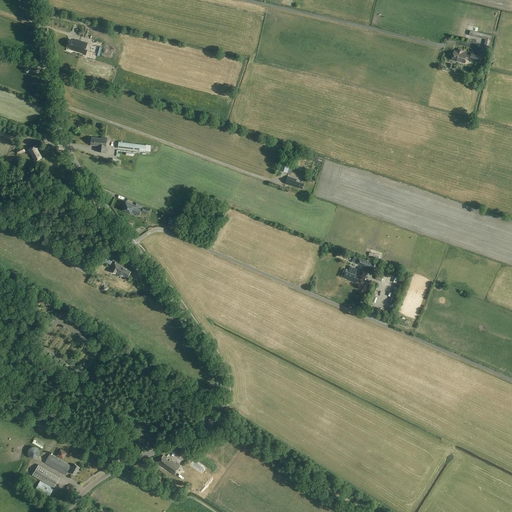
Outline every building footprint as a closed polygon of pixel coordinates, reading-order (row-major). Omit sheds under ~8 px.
[(491,36),(473,31),(472,36),(485,39),(484,44),(489,45),(491,36)] [(87,43),(79,40),(78,42),(69,39),(67,47),(72,49),(72,50),(74,50),(74,51),(84,54),(87,43)] [(454,51),(452,60),(465,63),(466,58),(470,59),(479,62),(480,56),(471,53),(471,55),(467,54),(462,53),(462,51),(461,50),(459,49),(458,50),(457,52),(454,51)] [(98,151),(105,152),(106,145),(106,146),(107,138),(102,137),(102,139),(92,138),(91,144),(98,145),(98,151)] [(135,144),(119,142),(118,148),(135,150),(145,151),(146,145),(135,144)] [(36,145),(28,149),(30,152),(31,152),(36,161),(42,158),(37,148),(38,148),(36,145)] [(309,162),(305,160),(300,173),(304,174),(309,162)] [(302,189),(304,184),(296,181),(297,179),(288,176),(285,184),(298,188),(302,189)] [(122,210),(131,214),(132,212),(139,215),(141,210),(134,207),(135,205),(126,202),(122,210)] [(102,253),(100,259),(110,264),(113,259),(102,253)] [(374,274),(377,265),(358,257),(356,263),(369,268),(368,271),(374,274)] [(89,266),(81,262),(79,266),(87,271),(89,266)] [(128,277),(131,272),(127,270),(127,268),(116,262),(111,271),(116,274),(117,272),(120,274),(120,273),(121,273),(120,275),(123,277),(124,275),(128,277)] [(358,274),(356,273),(357,269),(354,268),(352,271),(346,269),(343,277),(349,280),(355,283),(358,274)] [(392,286),(388,302),(394,303),(397,287),(392,286)] [(38,445),(41,440),(34,437),(32,442),(38,445)] [(151,439),(149,438),(144,445),(147,447),(154,438),(152,437),(151,439)] [(30,448),(29,449),(28,451),(28,454),(28,455),(29,456),(30,457),(31,458),(32,458),(33,459),(34,459),(35,459),(36,459),(37,458),(39,457),(39,456),(40,455),(40,453),(40,451),(40,450),(39,449),(38,448),(37,447),(36,447),(35,446),(34,446),(32,447),(31,447),(30,448)] [(182,446),(177,453),(182,457),(187,449),(182,446)] [(59,447),(56,454),(62,457),(66,450),(59,447)] [(45,463),(66,475),(69,469),(71,470),(70,472),(76,475),(80,468),(74,464),(73,467),(71,466),(50,454),(45,463)] [(168,458),(163,455),(158,463),(174,474),(180,466),(170,460),(169,461),(167,460),(168,458)] [(54,488),(60,477),(38,465),(32,475),(54,488)] [(40,481),(36,488),(49,496),(53,489),(40,481)]
